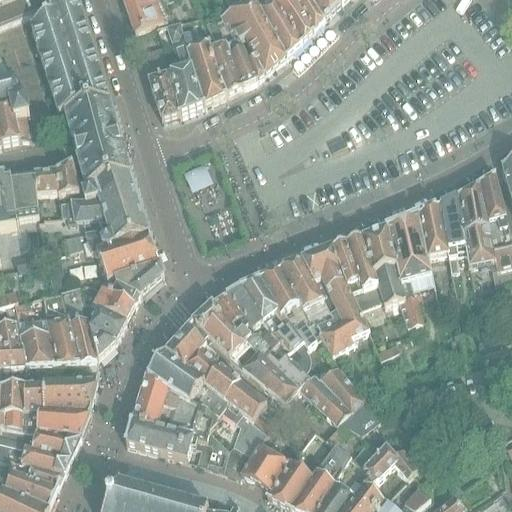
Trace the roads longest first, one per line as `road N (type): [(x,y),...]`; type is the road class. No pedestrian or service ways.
road 1 (residential): [(196,280),(277,255),(490,154)]
road 2 (residential): [(392,0),(270,105),(148,156)]
road 3 (residential): [(97,0),(148,156)]
road 4 (residential): [(148,156),(196,280)]
road 5 (residential): [(126,382),(186,307),(196,280)]
